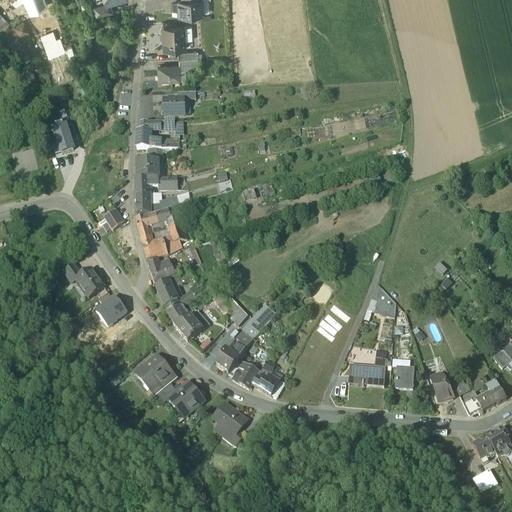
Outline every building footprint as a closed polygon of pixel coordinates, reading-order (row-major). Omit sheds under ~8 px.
[(22,0),(30,13),(45,5),(43,0),(22,0)] [(198,0),(181,1),(177,1),(171,2),(171,8),(177,9),(178,15),(202,14),(200,0),(198,0)] [(105,2),(92,6),(95,15),(112,11),(110,2),(105,3),(105,2)] [(0,30),(9,24),(0,15),(0,30)] [(13,28),(5,33),(8,40),(18,55),(23,52),(20,47),(20,41),(17,36),(19,34),(22,40),(29,36),(22,23),(15,27),(13,27),(13,28)] [(183,27),(162,28),(162,30),(160,33),(160,37),(163,39),(163,49),(184,48),(183,27)] [(56,32),(42,38),(48,55),(63,50),(56,32)] [(25,51),(23,52),(18,55),(23,63),(30,59),(25,51)] [(197,51),(177,52),(178,59),(198,58),(197,51)] [(178,65),(157,66),(157,76),(159,76),(160,89),(172,88),(172,86),(179,85),(178,66),(178,65)] [(195,95),(177,96),(178,103),(184,103),(196,102),(195,95)] [(178,103),(164,104),(165,120),(185,118),(184,103),(178,103)] [(174,125),(161,126),(161,135),(175,134),(174,125)] [(150,126),(141,127),(141,135),(137,135),(136,153),(156,153),(156,143),(151,144),(151,135),(150,135),(150,126)] [(161,126),(150,126),(150,135),(151,135),(161,135),(161,126)] [(72,127),(66,130),(71,145),(78,143),(72,127)] [(66,129),(55,133),(58,144),(62,156),(74,153),(66,129)] [(175,143),(156,143),(156,153),(156,154),(162,154),(180,153),(180,144),(179,142),(175,142),(175,143)] [(57,158),(62,156),(58,144),(53,146),(57,158)] [(156,154),(149,154),(150,165),(158,165),(158,166),(163,165),(162,154),(156,154)] [(150,165),(138,166),(139,184),(149,183),(159,182),(158,166),(158,165),(150,165)] [(176,182),(150,183),(150,192),(159,192),(159,194),(168,194),(168,191),(177,190),(176,182)] [(139,184),(136,184),(137,200),(151,200),(150,192),(150,183),(149,183),(139,184)] [(271,189),(263,192),(266,202),(275,199),(271,189)] [(189,198),(177,202),(179,209),(180,211),(191,207),(189,198)] [(151,200),(137,200),(137,220),(151,219),(151,211),(151,200)] [(237,201),(231,203),(233,212),(239,211),(237,201)] [(177,202),(160,207),(161,209),(162,215),(179,209),(177,202)] [(161,209),(151,211),(151,219),(162,215),(161,209)] [(178,212),(168,214),(170,221),(168,222),(169,225),(181,222),(178,212)] [(168,214),(149,221),(152,230),(165,226),(167,222),(168,222),(170,221),(168,214)] [(115,220),(110,219),(105,223),(107,227),(112,233),(114,237),(123,230),(123,229),(117,219),(115,219),(115,220)] [(149,221),(136,225),(138,232),(140,241),(149,239),(148,233),(152,231),(152,230),(149,221)] [(183,229),(181,222),(169,225),(171,233),(183,229)] [(112,233),(107,227),(103,230),(107,236),(112,233)] [(183,229),(171,233),(173,240),(174,243),(175,248),(180,247),(188,245),(183,229)] [(289,230),(279,235),(282,240),(292,235),(289,230)] [(171,233),(160,236),(162,243),(173,240),(171,233)] [(149,239),(140,241),(147,266),(148,266),(157,264),(168,260),(164,246),(163,246),(152,249),(149,239)] [(171,244),(164,246),(168,260),(174,257),(172,249),(171,244)] [(219,245),(212,247),(218,266),(226,264),(219,245)] [(175,248),(172,249),(174,257),(183,252),(180,247),(175,248)] [(80,248),(70,253),(73,258),(83,253),(80,248)] [(202,269),(196,255),(191,257),(197,271),(202,269)] [(166,274),(164,270),(160,271),(157,264),(148,266),(147,266),(155,289),(176,280),(172,271),(169,272),(166,274)] [(180,268),(172,271),(176,280),(183,277),(182,272),(180,268)] [(74,269),(64,277),(72,289),(76,286),(83,281),(74,269)] [(196,271),(191,273),(192,277),(193,279),(204,275),(202,269),(197,271),(196,271)] [(312,269),(306,273),(313,281),(319,276),(312,269)] [(313,281),(306,273),(302,277),(308,284),(313,281)] [(83,281),(76,286),(79,290),(78,291),(84,300),(86,299),(89,304),(105,292),(92,275),(83,281)] [(192,277),(175,283),(178,290),(195,283),(193,279),(192,277)] [(175,283),(155,292),(165,314),(184,302),(180,295),(178,290),(175,283)] [(211,283),(198,292),(191,296),(195,303),(196,303),(216,289),(211,283)] [(314,305),(327,309),(333,291),(320,287),(314,305)] [(381,294),(378,290),(373,301),(377,302),(381,294)] [(219,298),(213,303),(223,316),(224,314),(227,317),(226,319),(239,331),(249,320),(224,293),(219,298)] [(388,301),(381,294),(377,302),(387,307),(388,301)] [(165,314),(164,314),(172,326),(184,318),(186,316),(183,312),(182,311),(195,303),(191,297),(184,302),(165,314)] [(113,304),(108,298),(97,306),(102,312),(113,304)] [(377,302),(373,301),(371,305),(378,307),(375,317),(383,319),(384,316),(387,307),(377,302)] [(396,309),(388,301),(387,307),(384,316),(386,317),(385,319),(395,321),(396,309)] [(97,317),(109,332),(127,317),(115,302),(113,304),(102,312),(97,317)] [(266,308),(248,328),(251,330),(245,336),(245,337),(254,344),(261,336),(277,319),(266,308)] [(186,316),(184,318),(187,323),(190,320),(195,316),(195,317),(196,316),(192,312),(186,316)] [(184,318),(172,326),(176,332),(187,323),(184,318)] [(187,323),(176,332),(188,346),(202,335),(190,320),(187,323)] [(232,358),(227,354),(216,369),(229,378),(246,353),(254,344),(245,337),(245,336),(244,335),(237,342),(241,346),(239,349),(232,358)] [(511,344),(493,361),(502,372),(507,368),(511,364),(511,344)] [(373,372),(351,370),(351,369),(350,369),(349,390),(361,391),(384,393),(385,372),(386,358),(375,357),(373,372)] [(157,360),(136,378),(146,390),(153,384),(159,391),(171,381),(161,369),(163,367),(157,360)] [(260,375),(243,365),(239,371),(245,375),(244,378),(238,374),(232,383),(239,388),(249,393),(260,375)] [(279,372),(267,365),(262,374),(273,381),(279,372)] [(414,373),(397,372),(396,394),(413,395),(414,373)] [(453,386),(446,373),(440,375),(441,377),(442,377),(447,389),(453,386)] [(262,374),(257,381),(253,389),(272,401),(281,385),(273,381),(262,374)] [(447,389),(442,377),(441,377),(431,381),(439,407),(453,402),(447,389)] [(461,380),(452,384),(453,386),(459,399),(470,393),(467,388),(465,389),(461,380)] [(171,381),(159,391),(163,396),(171,389),(175,386),(171,381)] [(480,382),(471,388),(475,395),(486,389),(483,385),(482,386),(480,382)] [(479,404),(478,405),(476,403),(472,405),(477,414),(481,412),(482,414),(497,406),(498,407),(506,402),(496,384),(486,389),(489,393),(477,400),(479,404)] [(178,397),(169,404),(169,405),(179,416),(185,411),(190,418),(204,406),(189,388),(178,397)] [(163,396),(156,402),(160,406),(164,403),(168,406),(169,405),(169,404),(178,397),(171,389),(163,396)] [(469,396),(460,400),(462,404),(463,406),(471,402),(471,403),(472,402),(469,396)] [(463,406),(463,407),(469,418),(477,414),(472,405),(471,403),(471,402),(463,406)] [(248,426),(225,409),(215,422),(226,430),(219,439),(231,448),(238,438),(248,426)] [(505,437),(502,432),(493,438),(492,437),(486,440),(496,458),(497,460),(505,456),(506,458),(508,459),(511,456),(511,452),(504,438),(505,437)] [(238,438),(231,448),(237,452),(244,443),(238,438)] [(496,458),(486,440),(472,448),(481,464),(486,461),(487,463),(488,463),(496,458)] [(489,473),(472,483),(480,497),(498,487),(489,473)]
